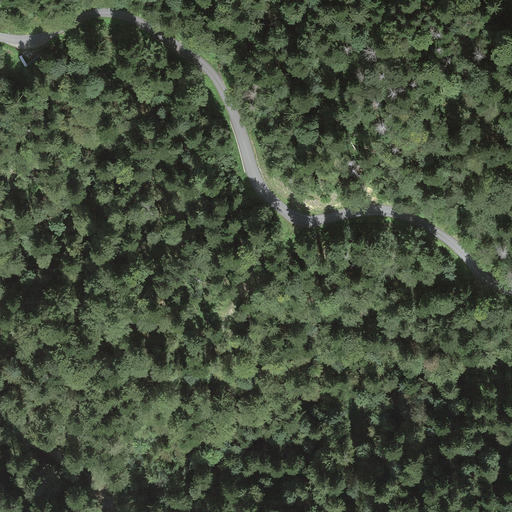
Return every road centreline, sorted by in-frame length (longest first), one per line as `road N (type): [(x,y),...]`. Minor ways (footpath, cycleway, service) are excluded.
road 1 (track): [(511,292),(405,215),(310,221),(289,214),(256,180),(235,116),(195,61),(138,22),(102,12),(41,40),(0,37)]
road 2 (track): [(341,511),(361,408),(331,361),(308,355),(185,376),(141,373),(126,345),(83,322),(84,221)]
